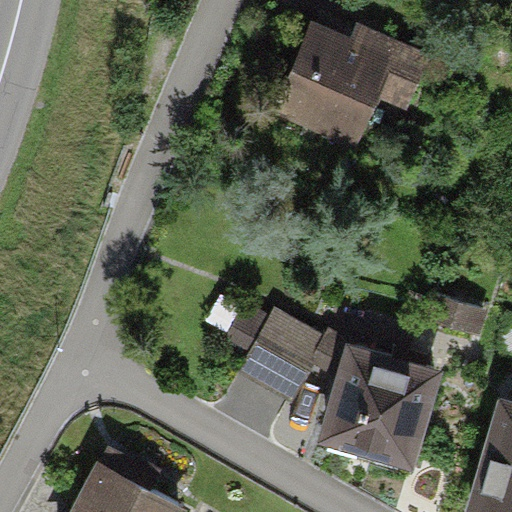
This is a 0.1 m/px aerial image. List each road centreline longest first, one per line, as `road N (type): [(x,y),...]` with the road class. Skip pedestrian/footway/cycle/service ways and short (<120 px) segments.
road 1 (residential): [(81,356),(227,0)]
road 2 (residential): [(356,511),(81,356)]
road 3 (residential): [(81,356),(0,508)]
